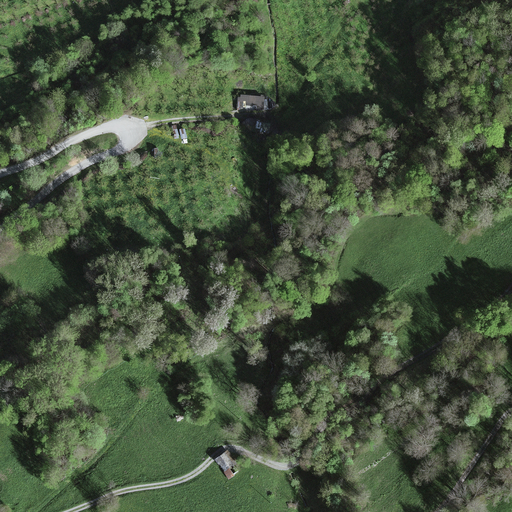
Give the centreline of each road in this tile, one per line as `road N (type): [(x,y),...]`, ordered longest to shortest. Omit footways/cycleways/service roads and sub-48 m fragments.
road 1 (track): [(511,302),(447,369),(299,462),(225,450),(182,482),(82,511)]
road 2 (unclassified): [(0,233),(57,183),(127,142),(130,131),(95,131),(0,173)]
